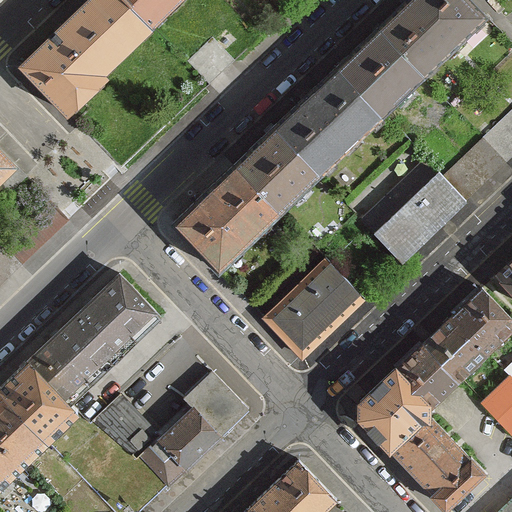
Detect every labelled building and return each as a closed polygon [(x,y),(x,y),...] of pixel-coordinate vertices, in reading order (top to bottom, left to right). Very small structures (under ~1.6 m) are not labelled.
[(101,74),(152,25),(128,0),(87,0),(58,28),(101,74)] [(178,0),(128,0),(152,25),(178,0)] [(399,7),(378,27),(424,75),(446,54),(463,38),(486,15),(471,0),(405,0),(399,6),(399,7)] [(352,52),(338,65),(383,114),(396,102),(412,87),(424,75),(378,27),(364,40),(358,46),(352,51),(352,52)] [(105,77),(101,74),(58,28),(39,46),(21,64),(34,78),(34,79),(54,99),(68,113),(81,100),(105,77)] [(212,36),(187,61),(209,84),(235,60),(212,36)] [(298,103),(275,124),(321,172),(344,151),(361,135),(383,114),(338,65),(316,86),(315,86),(306,94),(298,103)] [(511,109),(483,137),(506,161),(511,155),(511,109)] [(235,162),(281,210),(293,198),(294,199),(309,184),(309,183),(321,172),(275,124),(262,138),(261,137),(255,143),(249,148),(250,149),(235,162)] [(506,161),(483,137),(443,175),(466,200),(506,161)] [(0,178),(16,164),(0,147),(0,178)] [(425,157),(361,218),(402,261),(459,207),(466,200),(443,175),(425,157)] [(173,222),(219,270),(246,244),(281,210),(235,162),(214,183),(205,191),(196,199),(196,200),(173,222)] [(26,175),(16,164),(0,178),(0,185),(8,193),(26,175)] [(68,219),(46,196),(0,238),(0,240),(21,263),(68,219)] [(0,283),(21,263),(0,240),(0,283)] [(511,252),(495,268),(511,285),(511,252)] [(364,297),(326,257),(264,316),(302,356),(308,350),(333,327),(364,297)] [(89,302),(73,317),(115,360),(161,316),(120,273),(89,302)] [(511,314),(478,278),(450,304),(487,344),(511,320),(511,314)] [(421,331),(458,371),(487,344),(450,304),(421,331)] [(69,403),(115,360),(73,317),(56,333),(28,360),(69,403)] [(391,359),(428,398),(458,371),(421,331),(391,359)] [(391,443),(434,404),(428,398),(391,359),(358,390),(357,406),(391,443)] [(69,403),(28,360),(22,365),(0,386),(0,392),(46,440),(77,411),(69,403)] [(219,435),(248,407),(212,370),(183,397),(193,406),(160,436),(120,392),(92,420),(137,458),(141,454),(168,484),(187,465),(219,435)] [(511,430),(511,372),(511,371),(482,401),(511,430)] [(0,484),(46,440),(0,392),(0,484)] [(444,500),(486,461),(434,404),(391,443),(444,500)] [(77,411),(46,440),(115,511),(138,511),(168,484),(141,454),(137,458),(92,420),(89,422),(77,411)] [(287,511),(320,511),(337,497),(299,457),(265,489),(287,511)] [(287,511),(265,489),(241,511),(287,511)] [(511,511),(511,503),(502,511),(511,511)]
